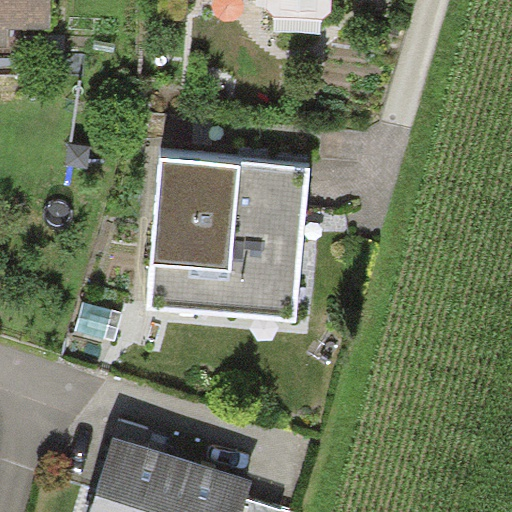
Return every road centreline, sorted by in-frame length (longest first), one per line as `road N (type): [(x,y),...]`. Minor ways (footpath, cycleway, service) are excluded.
road 1 (residential): [(41,373),(291,453)]
road 2 (residential): [(41,373),(4,511)]
